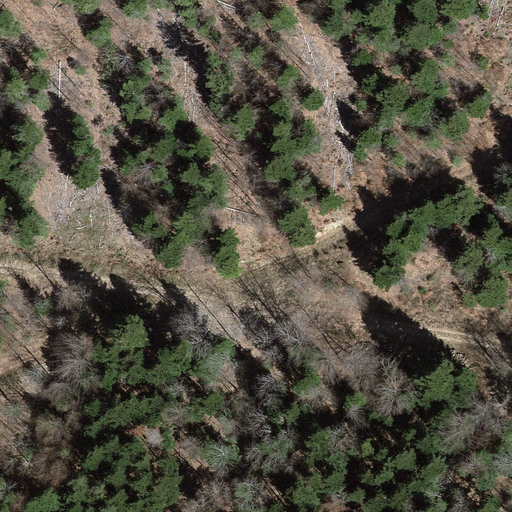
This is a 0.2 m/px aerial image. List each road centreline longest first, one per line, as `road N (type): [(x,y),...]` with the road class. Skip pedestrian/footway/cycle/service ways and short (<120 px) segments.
road 1 (track): [(511,152),(193,302)]
road 2 (track): [(511,353),(193,302)]
road 3 (track): [(0,376),(193,302)]
road 4 (track): [(193,302),(0,278)]
